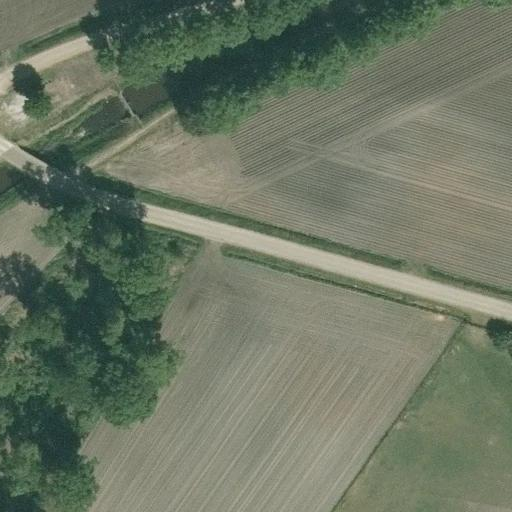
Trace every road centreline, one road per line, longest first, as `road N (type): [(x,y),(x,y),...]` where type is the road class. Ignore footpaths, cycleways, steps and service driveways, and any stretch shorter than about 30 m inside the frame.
road 1 (unclassified): [(511,315),(113,201),(0,145)]
road 2 (unclassified): [(0,82),(93,41),(185,21),(231,0)]
